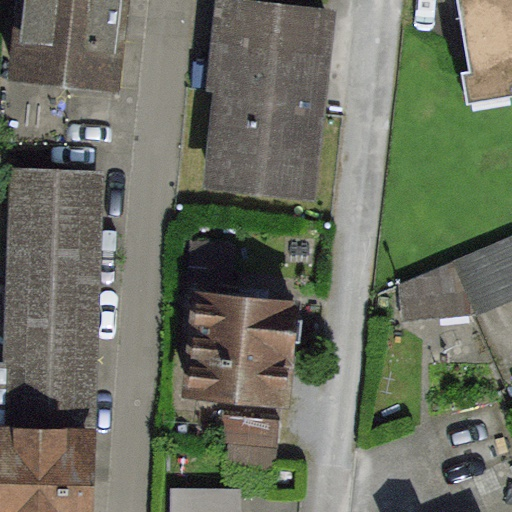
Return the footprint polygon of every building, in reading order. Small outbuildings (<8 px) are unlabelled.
[(129,0),(20,0),(11,89),(119,100),(129,0)] [(511,0),(437,0),(454,97),(511,86),(511,0)] [(327,26),(226,15),(206,191),(307,202),(327,26)] [(0,511),(87,511),(100,182),(17,178),(13,363),(0,362),(0,511)] [(511,297),(511,236),(451,262),(398,289),(398,322),(475,313),(511,297)] [(296,308),(197,297),(183,425),(281,436),(296,308)] [(511,302),(483,314),(501,357),(511,352),(511,302)] [(240,511),(241,494),(175,492),(174,511),(240,511)]
